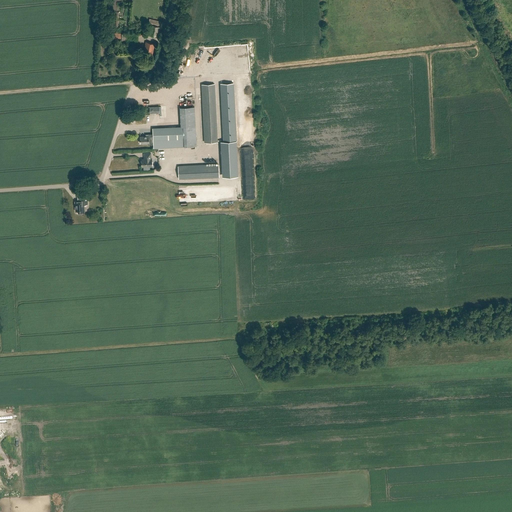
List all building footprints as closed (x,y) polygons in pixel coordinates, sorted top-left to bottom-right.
[(174,18),(177,4),(170,2),(167,17),(174,18)] [(161,37),(165,23),(149,19),(145,34),(161,37)] [(152,55),(155,44),(146,42),(143,53),(152,55)] [(233,82),(220,83),(223,141),(236,140),(233,82)] [(214,83),(202,84),(205,142),(217,141),(214,83)] [(196,145),(194,106),(179,107),(180,127),(168,128),(168,129),(153,130),(153,134),(149,134),(149,136),(140,136),(140,143),(148,143),(148,145),(153,144),(153,147),(196,145)] [(150,159),(150,153),(144,153),(144,156),(145,156),(145,159),(141,159),(141,166),(152,166),(152,159),(150,159)] [(179,179),(219,177),(218,164),(178,166),(179,179)] [(85,212),(84,204),(88,204),(88,195),(81,195),(81,201),(75,201),(76,211),(78,211),(78,213),(85,212)]
